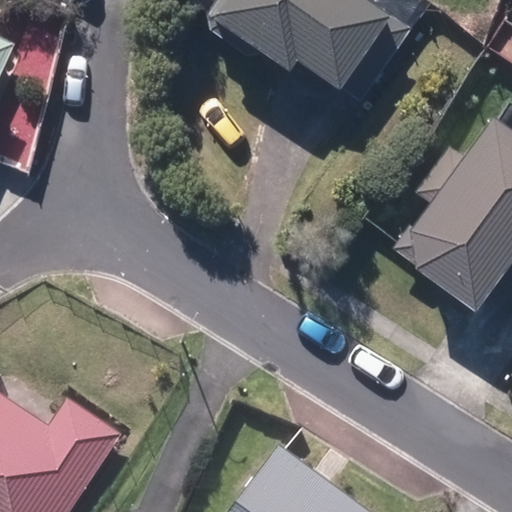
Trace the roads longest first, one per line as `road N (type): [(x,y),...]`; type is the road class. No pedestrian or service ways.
road 1 (residential): [(76,217),(511,485)]
road 2 (residential): [(95,41),(76,217)]
